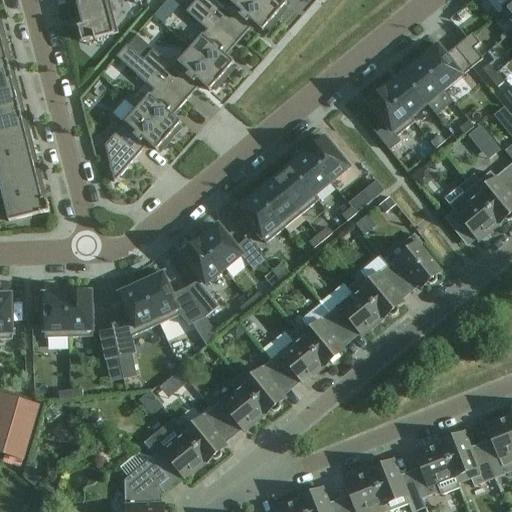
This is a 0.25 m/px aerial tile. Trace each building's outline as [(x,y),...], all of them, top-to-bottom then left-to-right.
[(82,43),(118,34),(109,0),(101,0),(77,6),(82,27),(78,28),(78,29),(79,29),(82,43)] [(216,0),(197,0),(196,2),(240,41),(254,25),(262,32),(265,28),(268,31),(278,21),(254,0),(234,0),(227,9),(216,0)] [(254,0),(278,21),(287,10),(284,7),(287,4),(282,0),(254,0)] [(511,0),(494,0),(504,12),(511,5),(511,0)] [(196,2),(186,13),(207,31),(190,50),(225,81),(234,70),(231,67),(234,64),(226,57),(240,41),(196,2)] [(156,13),(153,17),(163,25),(171,16),(161,7),(156,13)] [(0,51),(8,50),(3,30),(0,30),(0,51)] [(472,35),(466,40),(474,50),(480,44),(472,35)] [(466,40),(456,49),(472,69),(482,60),(474,50),(466,40)] [(427,56),(420,62),(444,92),(462,77),(472,69),(456,49),(446,57),(436,44),(425,53),(427,56)] [(127,46),(116,58),(154,91),(137,110),(172,140),(181,130),(178,127),(181,124),(173,116),(187,100),(143,61),(144,61),(127,46)] [(0,73),(13,70),(8,50),(0,51),(0,73)] [(144,61),(143,61),(187,100),(201,84),(209,92),(212,88),(216,91),(225,81),(190,50),(174,69),(153,50),(144,61)] [(420,62),(403,76),(427,105),(444,92),(420,62)] [(489,65),(482,70),(490,79),(496,74),(489,65)] [(0,94),(18,90),(13,70),(0,73),(0,94)] [(496,74),(490,79),(497,89),(504,83),(496,74)] [(403,76),(386,90),(414,124),(415,123),(411,118),(427,105),(403,76)] [(0,116),(23,110),(18,90),(0,94),(0,116)] [(377,92),(365,102),(384,124),(374,132),(389,151),(400,142),(397,138),(414,124),(386,90),(380,95),(377,92)] [(0,137),(29,130),(23,110),(0,116),(0,137)] [(162,152),(172,141),(137,110),(105,147),(114,183),(148,145),(156,152),(159,149),(162,152)] [(469,122),(459,129),(464,136),(474,128),(469,122)] [(469,137),(483,155),(495,145),(480,128),(469,137)] [(0,159),(34,150),(29,130),(0,137),(0,159)] [(307,155),(331,184),(349,169),(323,136),(312,145),(315,148),(307,155)] [(440,136),(430,144),(436,150),(445,143),(440,136)] [(430,144),(421,151),(426,158),(436,150),(430,144)] [(0,180),(39,171),(34,150),(0,159),(0,180)] [(315,197),(331,184),(307,155),(290,168),(318,202),(319,202),(315,197)] [(273,182),(301,216),(318,202),(290,168),(273,182)] [(0,180),(0,188),(3,201),(44,191),(39,171),(0,180)] [(424,172),(415,179),(422,187),(427,183),(428,177),(424,172)] [(474,176),(467,182),(500,224),(504,221),(507,222),(511,222),(511,220),(511,200),(511,199),(511,181),(504,172),(495,179),(490,174),(479,183),(474,176)] [(447,196),(461,184),(454,176),(440,188),(447,196)] [(301,216),(273,182),(257,196),(284,230),(301,216)] [(479,242),(500,224),(467,182),(459,188),(464,195),(450,207),(455,212),(445,220),(462,240),(471,233),(479,242)] [(40,215),(49,212),(44,191),(3,201),(9,222),(40,214),(40,215)] [(364,191),(348,204),(351,209),(356,215),(372,202),(364,191)] [(266,245),(284,230),(257,196),(249,202),(246,199),(236,208),(266,245)] [(389,198),(380,206),(386,214),(396,206),(389,198)] [(351,209),(342,216),(347,223),(356,215),(351,209)] [(207,236),(200,242),(224,271),(242,257),(253,271),(264,262),(246,240),(236,249),(216,224),(204,233),(207,236)] [(318,236),(323,242),(332,235),(327,228),(318,236)] [(323,242),(318,236),(309,243),(314,250),(323,242)] [(398,259),(388,267),(405,287),(414,279),(421,288),(426,285),(430,286),(433,285),(436,283),(437,280),(436,276),(440,273),(419,247),(422,245),(414,236),(404,244),(409,251),(398,260),(398,259)] [(206,286),(224,271),(200,242),(192,248),(190,245),(179,254),(206,286)] [(282,265),(272,273),(281,284),(291,276),(282,265)] [(363,278),(356,284),(384,319),(388,316),(391,317),(394,317),(397,314),(399,311),(398,308),(403,304),(395,295),(405,287),(388,267),(379,275),(368,284),(363,278)] [(189,292),(174,299),(161,272),(148,278),(149,282),(141,285),(160,325),(180,316),(189,326),(205,319),(189,292)] [(310,318),(349,281),(339,272),(300,308),(310,318)] [(362,337),(384,319),(356,284),(348,290),(353,296),(340,308),(339,307),(329,315),(346,335),(355,327),(362,337)] [(132,338),(160,325),(141,285),(132,289),(131,286),(118,291),(131,321),(112,325),(113,331),(119,358),(136,355),(132,338)] [(199,286),(189,292),(205,319),(206,320),(219,310),(199,286)] [(76,294),(67,295),(69,339),(92,338),(91,290),(76,290),(76,294)] [(69,339),(67,295),(57,295),(57,291),(43,291),(45,339),(69,339)] [(0,342),(12,342),(11,292),(0,292),(0,342)] [(258,294),(249,301),(254,308),(263,300),(258,294)] [(249,301),(240,309),(245,315),(254,308),(249,301)] [(304,326),(297,332),(325,367),(329,364),(332,365),(336,365),(338,362),(340,359),(339,356),(344,352),(336,343),(346,335),(329,315),(320,323),(310,332),(304,326)] [(259,336),(266,348),(291,333),(284,321),(259,336)] [(113,331),(99,334),(104,361),(107,361),(119,358),(113,331)] [(280,355),(270,363),(287,383),(296,375),(304,384),(325,367),(297,332),(289,338),(295,344),(281,355),(280,355)] [(245,373),(238,379),(266,415),(270,412),(273,413),(277,412),(279,410),(281,407),(280,403),(285,400),(278,390),(287,383),(270,363),(261,370),(261,371),(251,380),(245,373)] [(221,403),(212,410),(228,431),(237,423),(245,432),(266,415),(238,379),(230,385),(236,392),(222,403),(221,403)] [(70,391),(71,399),(83,398),(82,390),(70,391)] [(59,401),(71,399),(70,391),(58,393),(59,401)] [(23,460),(39,406),(1,394),(0,397),(0,453),(9,456),(23,460)] [(186,421),(179,427),(207,463),(211,460),(214,461),(218,460),(220,458),(222,455),(221,451),(226,447),(219,438),(228,431),(212,410),(202,418),(202,419),(192,428),(186,421)] [(494,445),(483,450),(495,479),(511,472),(511,415),(486,426),(494,445)] [(174,421),(145,444),(155,457),(151,460),(168,480),(178,471),(186,480),(207,463),(179,427),(174,421)] [(474,487),(495,479),(483,450),(472,454),(464,435),(442,443),(458,485),(471,480),(474,487)] [(423,473),(412,478),(421,500),(442,492),(444,497),(460,491),(458,485),(442,443),(416,454),(423,473)] [(9,456),(6,465),(20,469),(23,460),(9,456)] [(164,511),(164,506),(162,506),(161,497),(164,494),(159,487),(168,480),(151,460),(125,481),(126,508),(127,508),(127,511),(164,511)] [(393,463),(371,471),(385,506),(387,511),(390,511),(421,500),(412,478),(401,482),(393,463)] [(31,469),(22,480),(33,488),(42,477),(31,469)] [(353,501),(341,505),(344,511),(387,511),(385,506),(371,471),(345,482),(353,501)] [(344,511),(341,505),(330,510),(323,491),(300,499),(305,511),(344,511)] [(275,511),(305,511),(300,499),(275,510),(275,511)]
